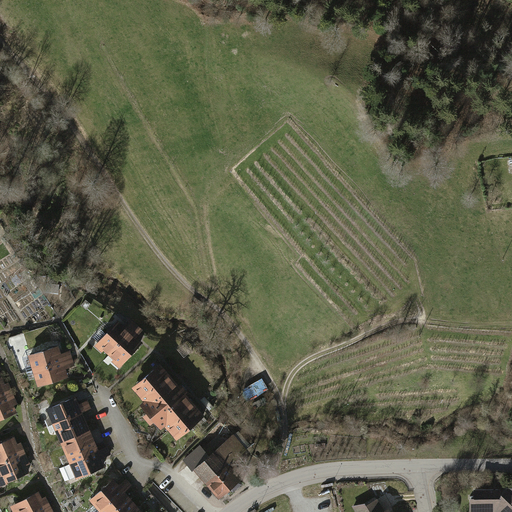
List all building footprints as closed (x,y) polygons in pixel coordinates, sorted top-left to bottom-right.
[(109,355),(137,324),(131,318),(124,325),(118,320),(94,346),(102,353),(104,351),(109,355)] [(143,330),(137,324),(109,355),(113,359),(112,361),(119,368),(143,342),(137,337),(143,330)] [(33,371),(73,358),(70,350),(61,353),(59,345),(28,355),(33,371)] [(75,366),(73,358),(33,371),(38,387),(69,377),(66,369),(75,366)] [(179,385),(160,363),(132,387),(144,401),(140,404),(147,413),(143,416),(151,425),(154,422),(161,429),(165,426),(177,440),(205,416),(186,394),(188,392),(181,383),(179,385)] [(0,398),(13,393),(9,383),(5,384),(2,377),(0,377),(0,398)] [(250,400),(269,389),(262,378),(243,390),(250,400)] [(18,404),(13,393),(0,398),(0,419),(17,413),(14,405),(18,404)] [(83,412),(91,409),(88,400),(79,404),(76,396),(46,409),(53,425),(83,412)] [(83,412),(53,425),(61,444),(91,431),(83,412)] [(99,451),(99,450),(91,431),(61,444),(70,464),(99,451)] [(200,445),(183,459),(193,471),(194,470),(220,500),(231,490),(234,492),(243,484),(241,482),(244,479),(231,464),(247,450),(233,434),(224,442),(218,435),(203,448),(200,445)] [(0,442),(0,464),(26,453),(21,442),(18,444),(14,437),(0,442)] [(108,446),(99,450),(99,451),(70,464),(76,479),(106,466),(103,458),(111,455),(108,446)] [(30,463),(26,453),(0,464),(0,487),(9,483),(8,482),(30,473),(26,465),(30,463)] [(101,511),(125,491),(125,492),(133,485),(127,479),(119,485),(114,478),(89,500),(99,511),(101,511)] [(469,511),(511,511),(511,487),(507,488),(506,489),(504,487),(503,489),(473,489),(473,498),(469,498),(469,511)] [(12,511),(41,511),(51,507),(46,496),(42,498),(39,491),(10,507),(12,511)] [(101,511),(133,511),(139,507),(125,492),(125,491),(101,511)] [(352,506),(355,511),(392,511),(390,508),(385,511),(378,499),(367,506),(366,504),(363,500),(352,506)]
